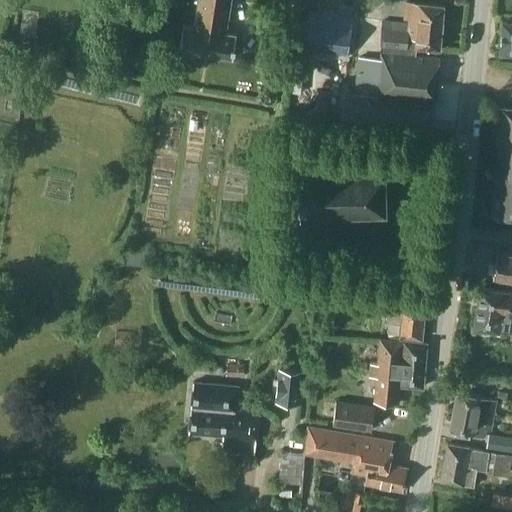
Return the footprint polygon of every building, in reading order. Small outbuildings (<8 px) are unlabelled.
[(231,0),(196,0),(192,25),(184,24),(180,48),(233,56),(237,32),(227,30),(231,0)] [(383,20),(336,15),(338,0),(325,0),(324,14),(309,12),(308,22),(307,22),(304,49),(361,55),(356,93),(377,95),(376,98),(436,104),(441,56),(416,54),(417,46),(440,48),(444,4),(406,1),(403,22),(383,20)] [(511,21),(503,21),(500,53),(511,54),(511,21)] [(274,45),(266,40),(256,55),(264,60),(274,45)] [(511,105),(494,104),(487,176),(496,177),(493,214),(511,215),(511,105)] [(426,132),(409,131),(409,143),(426,144),(426,132)] [(386,211),(385,170),(296,172),(296,213),(386,211)] [(511,252),(497,251),(496,260),(492,259),(491,267),(494,268),(493,277),(511,280),(511,252)] [(511,293),(481,287),(473,328),(499,332),(500,329),(511,330),(511,293)] [(374,292),(346,290),(345,305),(373,307),(374,292)] [(426,306),(389,302),(387,322),(401,323),(400,336),(423,338),(426,306)] [(140,331),(116,329),(115,344),(139,345),(140,331)] [(427,342),(381,338),(379,362),(372,362),(371,376),(377,377),(375,400),(398,402),(400,384),(423,386),(427,342)] [(245,363),(229,362),(228,375),(244,376),(245,363)] [(307,371),(278,368),(275,400),(303,403),(307,371)] [(259,406),(237,404),(238,385),(193,382),(191,406),(189,430),(223,434),(222,450),(255,453),(259,406)] [(498,398),(456,391),(449,428),(488,435),(489,430),(492,430),(498,398)] [(375,406),(337,400),(333,423),(372,429),(375,406)] [(390,441),(307,425),(303,451),(353,460),(351,471),(367,474),(365,482),(403,490),(408,468),(386,463),(390,441)] [(511,436),(489,433),(488,446),(511,449),(511,436)] [(469,446),(447,442),(441,479),(463,483),(463,482),(473,484),(477,466),(487,468),(486,469),(507,473),(510,454),(469,447),(469,446)] [(511,494),(493,490),(490,504),(511,508),(511,494)] [(347,498),(345,506),(359,510),(363,493),(356,491),(354,500),(347,498)]
